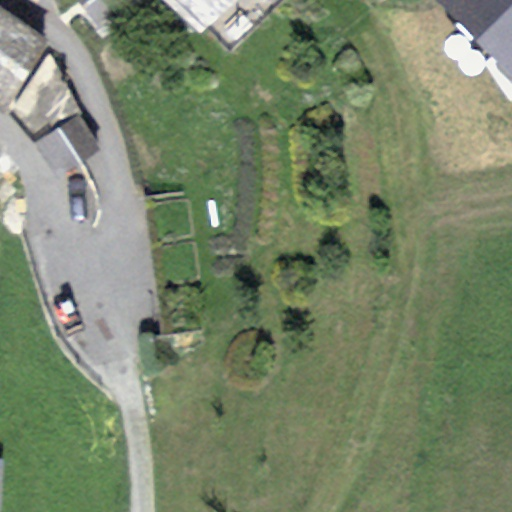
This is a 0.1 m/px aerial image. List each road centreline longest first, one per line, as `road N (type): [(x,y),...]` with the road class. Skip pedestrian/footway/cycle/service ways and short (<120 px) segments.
road 1 (track): [(320,511),(347,472),(401,261),(364,55)]
road 2 (residential): [(9,0),(73,44),(99,101),(128,251),(120,274),(105,285)]
road 3 (track): [(105,285),(148,511)]
road 4 (residential): [(0,129),(34,167),(72,269),(105,285)]
